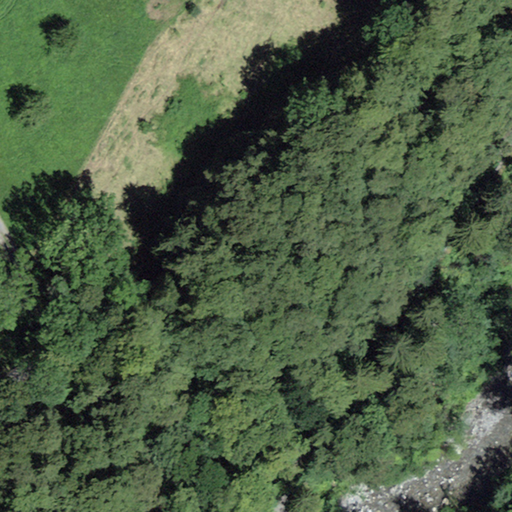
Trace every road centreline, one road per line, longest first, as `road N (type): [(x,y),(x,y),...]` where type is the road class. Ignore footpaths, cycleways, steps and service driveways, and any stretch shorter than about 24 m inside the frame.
road 1 (track): [(276,511),(317,413),(511,139)]
road 2 (unclassified): [(0,389),(32,363),(39,345),(43,318),(30,271)]
